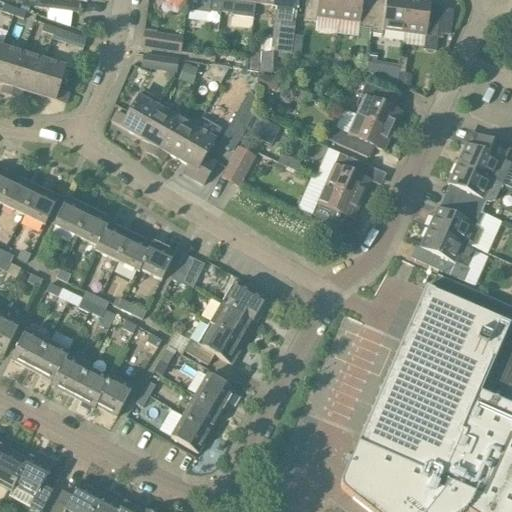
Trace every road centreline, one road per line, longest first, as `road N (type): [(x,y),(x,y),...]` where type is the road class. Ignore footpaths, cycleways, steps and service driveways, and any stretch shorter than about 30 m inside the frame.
road 1 (residential): [(326,287),(374,256),(484,0)]
road 2 (residential): [(326,287),(78,137)]
road 3 (residential): [(231,495),(188,493),(0,395)]
road 4 (residential): [(231,495),(235,470),(326,287)]
road 5 (residential): [(121,0),(113,59),(78,137)]
